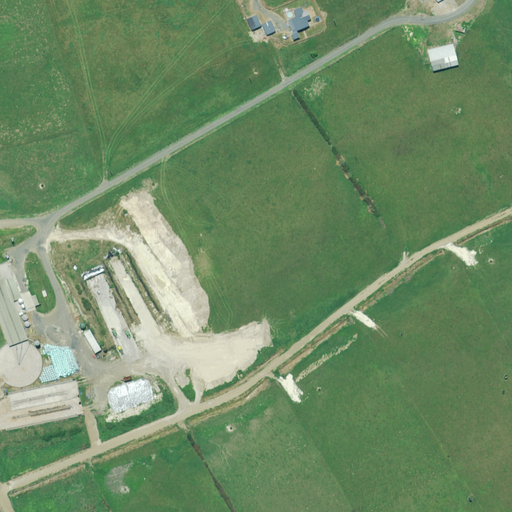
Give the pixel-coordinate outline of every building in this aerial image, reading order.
[(304,28),(299,18),(305,15),(302,7),(293,10),(296,17),(291,19),(292,21),(289,23),(293,34),(291,35),(294,41),(300,38),(297,31),(304,28)] [(262,26),(257,16),(247,20),(252,31),(262,26)] [(277,31),(272,21),(263,26),(267,35),(277,31)] [(464,27),(457,25),(455,31),(463,33),(464,27)] [(458,65),(453,44),(428,51),(433,71),(458,65)] [(17,300),(22,298),(14,277),(6,280),(5,277),(0,279),(0,321),(9,346),(28,339),(14,302),(17,300)] [(22,298),(17,300),(21,309),(27,307),(23,298),(22,298)] [(27,316),(22,318),(26,328),(31,326),(27,316)] [(102,350),(90,330),(84,334),(95,354),(102,350)]
